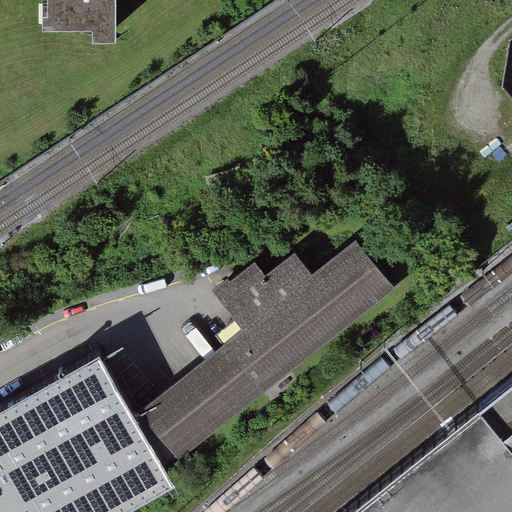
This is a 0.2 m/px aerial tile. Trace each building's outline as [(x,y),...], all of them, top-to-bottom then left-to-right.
[(47,0),(47,11),(90,12),(89,28),(114,29),(115,0),(47,0)] [(321,123),(299,129),(307,156),(329,149),(321,123)] [(285,140),(261,147),(270,177),(294,169),(285,140)] [(241,170),(205,179),(212,205),(248,196),(241,170)] [(247,328),(144,405),(183,457),(408,290),(367,236),(321,270),(307,251),(274,275),(266,264),(223,296),(247,328)] [(113,351),(0,413),(0,511),(138,511),(184,487),(113,351)] [(511,511),(511,374),(337,511),(511,511)]
